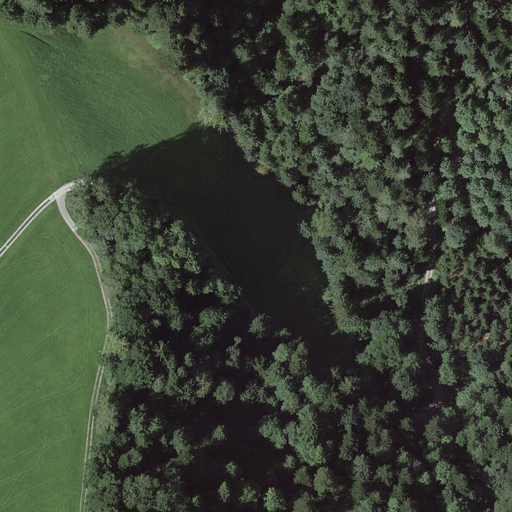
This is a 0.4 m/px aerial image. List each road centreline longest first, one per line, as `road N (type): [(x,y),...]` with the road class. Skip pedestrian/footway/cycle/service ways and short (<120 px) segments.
road 1 (track): [(467,0),(437,142),(432,266),(419,327),(422,354),(441,383),(440,403),(428,418),(405,416),(266,336),(224,267),(141,195),(108,183),(61,189),(0,250)]
road 2 (track): [(443,104),(464,184),(511,274)]
